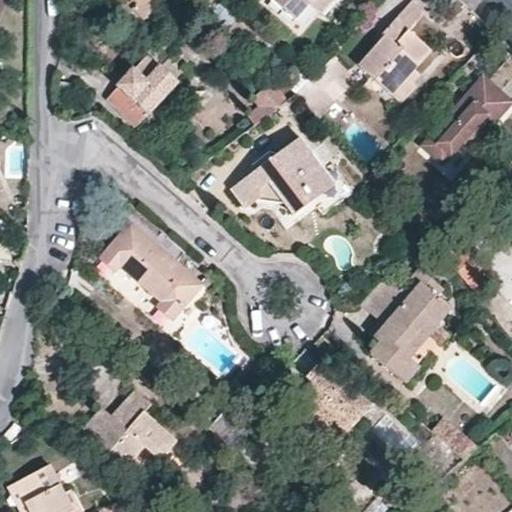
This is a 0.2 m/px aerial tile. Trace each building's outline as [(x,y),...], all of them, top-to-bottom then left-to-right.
[(130,0),(121,0),(121,2),(115,8),(126,18),(132,12),(136,6),(130,0)] [(118,0),(121,2),(121,0),(130,0),(136,6),(132,12),(144,25),(162,4),(157,0),(118,0)] [(315,0),(268,0),(296,24),(315,0)] [(393,95),(414,70),(430,52),(420,42),(411,34),(425,17),(412,5),(383,37),(387,41),(362,69),(393,95)] [(347,71),(333,57),(313,79),(300,94),(320,117),(349,87),(341,79),(347,71)] [(139,130),(177,86),(148,61),(127,83),(109,103),(139,130)] [(423,79),(414,70),(393,95),(362,69),(357,74),(395,109),(395,110),(396,110),(397,110),(397,109),(423,79)] [(303,70),(290,85),(300,94),(313,79),(303,70)] [(472,154),(511,110),(511,105),(481,77),(417,148),(428,158),(433,153),(450,134),(467,149),(472,154)] [(261,93),(275,113),(286,105),(271,85),(261,93)] [(247,118),(254,129),(275,113),(261,93),(251,101),(258,110),(247,118)] [(449,168),(467,149),(450,134),(433,153),(449,168)] [(264,167),(232,190),(244,209),(260,198),(262,196),(287,203),(297,215),(317,200),(311,191),(331,176),(301,140),(280,156),(283,160),(283,161),(281,164),(279,166),(276,168),(273,169),(264,167)] [(283,160),(280,156),(272,161),(264,167),(273,169),(276,168),(279,166),(281,164),(283,161),(283,160)] [(338,185),(331,176),(311,191),(317,200),(338,185)] [(294,217),(297,215),(287,203),(262,196),(260,198),(286,205),(294,217)] [(205,285),(132,225),(113,247),(102,260),(118,273),(123,267),(164,301),(159,308),(173,320),(176,320),(205,285)] [(385,277),(362,304),(362,306),(373,317),(384,326),(374,340),(380,345),(372,355),(406,385),(420,368),(404,354),(433,320),(450,335),(462,320),(439,299),(443,292),(420,273),(403,293),(385,277)] [(511,300),(508,296),(496,307),(511,326),(511,300)] [(338,438),(371,400),(323,357),(317,364),(311,371),(317,377),(290,407),(303,418),(309,412),(338,438)] [(146,446),(162,461),(180,442),(150,415),(149,414),(150,413),(153,409),(153,408),(153,407),(152,406),(152,405),(139,394),(129,405),(123,411),(116,419),(105,410),(87,430),(109,452),(107,454),(124,470),(146,446)] [(480,450),(445,418),(443,421),(432,433),(465,463),(480,450)] [(78,511),(54,465),(18,484),(33,511),(78,511)] [(12,487),(24,511),(33,511),(18,484),(12,487)]
